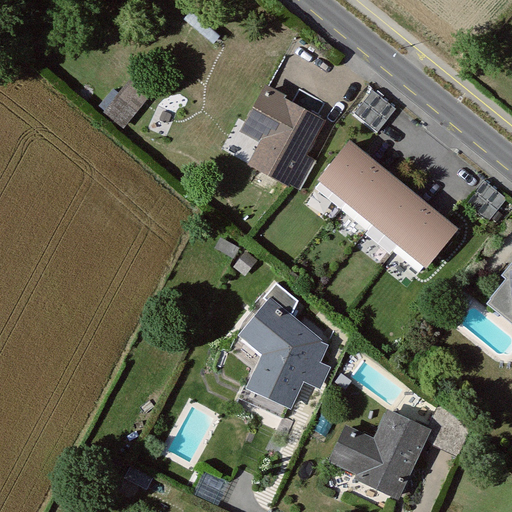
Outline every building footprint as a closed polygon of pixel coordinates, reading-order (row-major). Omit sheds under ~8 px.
[(152,92),(134,77),(105,113),(123,128),(152,92)] [(249,164),(300,191),(317,161),(307,156),(325,122),(318,118),(326,103),(299,90),(292,105),(267,91),(264,90),(242,132),(261,142),(249,164)] [(372,90),(354,113),(378,131),(396,108),(372,90)] [(351,139),(318,179),(426,268),(459,228),(351,139)] [(484,180),(465,203),(488,222),(507,199),(484,180)] [(233,259),(239,249),(221,239),(215,249),(233,259)] [(260,257),(250,249),(238,265),(248,273),(260,257)] [(511,268),(504,278),(509,282),(490,305),(511,323),(511,268)] [(302,300),(281,283),(248,322),(243,334),(265,352),(249,387),(293,407),(306,378),(323,386),(332,366),(323,362),(331,344),(298,314),(302,300)] [(428,429),(389,413),(376,441),(347,428),(331,464),(358,476),(356,482),(399,502),(427,444),(457,459),(472,430),(439,405),(428,429)] [(297,421),(286,416),(277,437),(288,442),(297,421)] [(123,467),(114,461),(107,472),(117,478),(123,467)] [(133,465),(127,477),(151,488),(157,477),(133,465)]
